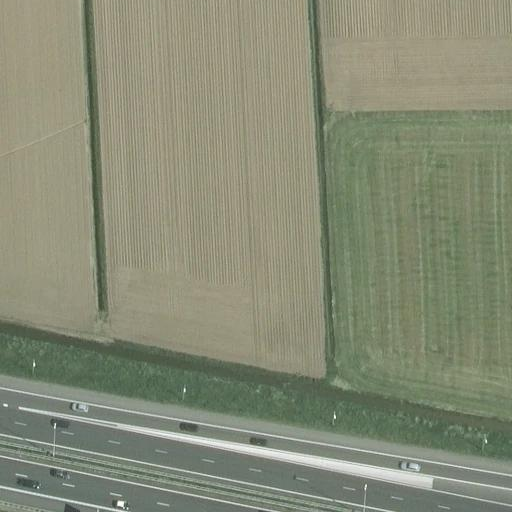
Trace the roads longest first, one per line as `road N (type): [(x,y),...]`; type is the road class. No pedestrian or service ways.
road 1 (motorway): [(511,481),(411,462),(11,423)]
road 2 (motorway): [(459,511),(11,423)]
road 3 (motorway): [(0,472),(190,511)]
